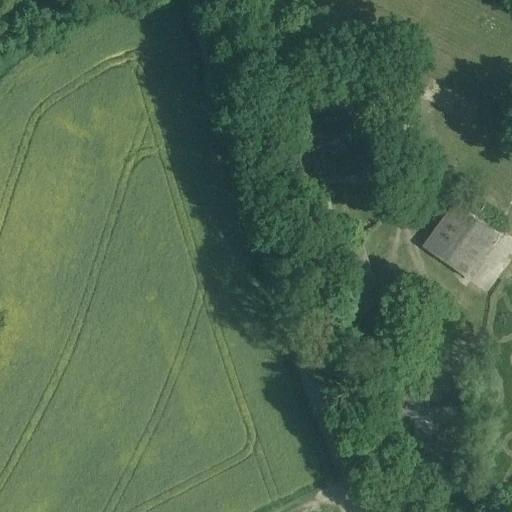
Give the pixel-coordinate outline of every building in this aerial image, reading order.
[(357,119),(310,122),(312,152),(314,173),(360,170),(359,150),(357,119)] [(312,152),(299,152),(300,177),(315,176),(314,173),(312,152)] [(496,235),(453,204),(422,247),(466,278),(496,235)] [(322,254),(341,313),(381,301),(362,241),(322,254)] [(433,426),(431,407),(426,365),(373,372),(381,432),(414,428),(433,426)] [(433,426),(414,428),(417,467),(433,467),(433,490),(465,491),(467,408),(431,407),(433,426)]
